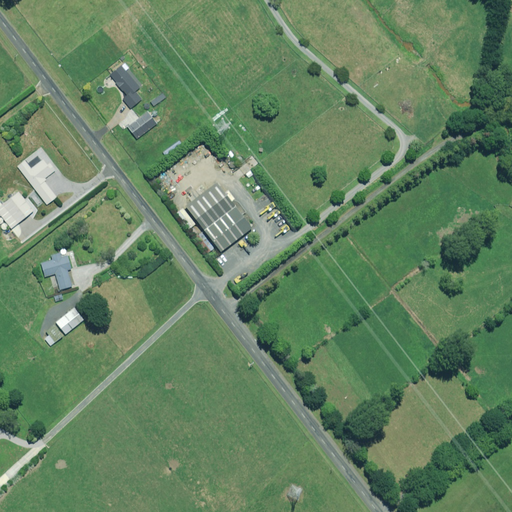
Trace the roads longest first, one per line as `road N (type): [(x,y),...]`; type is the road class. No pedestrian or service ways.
road 1 (unclassified): [(0,15),(224,311)]
road 2 (residential): [(224,311),(418,163),(511,110)]
road 3 (unclassified): [(224,311),(379,511)]
